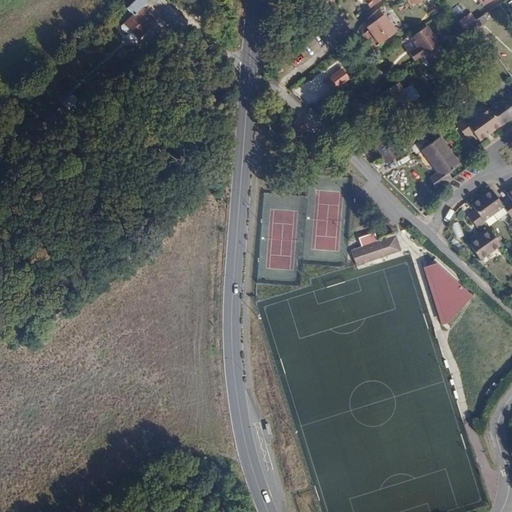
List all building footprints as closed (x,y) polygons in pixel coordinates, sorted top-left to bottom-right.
[(142,8),(146,4),(142,0),(135,0),(126,9),(132,15),(121,26),(120,30),(123,33),(126,33),(128,35),(132,32),(138,39),(155,23),(142,8)] [(363,34),(373,48),(379,44),(396,32),(384,15),(383,15),(378,10),(368,19),(371,24),(367,27),(369,30),(363,34)] [(470,12),(458,20),(463,27),(475,20),(470,12)] [(461,26),(457,21),(449,28),(453,33),(461,26)] [(409,54),(415,62),(440,45),(427,27),(411,38),(418,48),(409,54)] [(439,40),(442,44),(450,38),(447,34),(439,40)] [(378,96),(383,105),(386,103),(391,109),(398,120),(414,109),(397,83),(378,96)] [(488,110),(500,126),(511,117),(511,83),(505,89),(510,95),(488,110)] [(413,84),(404,88),(410,100),(419,96),(413,84)] [(63,107),(43,125),(49,132),(69,114),(63,107)] [(462,119),(455,124),(465,139),(472,134),(478,142),(500,126),(488,110),(488,109),(466,125),(462,119)] [(333,110),(320,118),(325,123),(336,115),(333,110)] [(371,145),(385,164),(398,156),(384,136),(371,145)] [(438,136),(418,151),(438,179),(431,184),(436,190),(448,181),(444,175),(459,165),(438,136)] [(489,190),(469,204),(473,210),(481,221),(501,206),(510,219),(511,217),(511,202),(508,197),(499,203),(494,195),(490,190),(489,190)] [(481,221),(473,210),(466,215),(475,228),(482,223),(481,221)] [(477,260),(498,246),(497,244),(486,229),(473,238),(474,239),(466,244),(477,260)] [(399,250),(395,237),(386,239),(351,251),(356,266),(365,263),(363,260),(368,258),(370,261),(391,254),(391,253),(399,250)] [(429,271),(436,263),(423,267),(441,325),(446,323),(445,321),(429,271)] [(446,323),(472,296),(436,263),(429,271),(445,321),(446,323)] [(490,398),(496,388),(491,385),(485,394),(490,398)]
